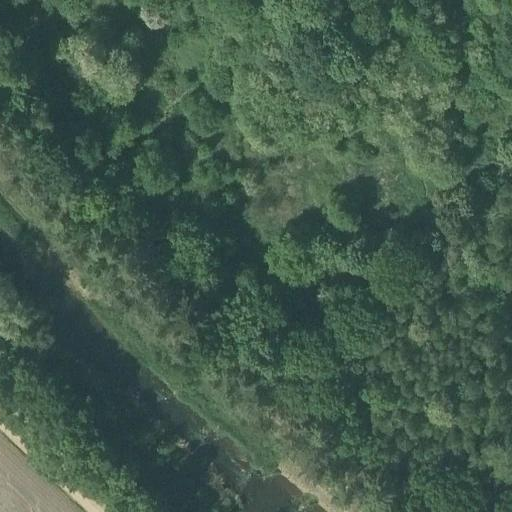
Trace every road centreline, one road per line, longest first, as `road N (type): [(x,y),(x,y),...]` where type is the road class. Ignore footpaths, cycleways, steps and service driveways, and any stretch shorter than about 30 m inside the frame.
road 1 (track): [(341,511),(49,233),(0,175)]
road 2 (track): [(511,465),(406,469),(384,485),(388,511)]
road 3 (track): [(0,418),(95,511)]
